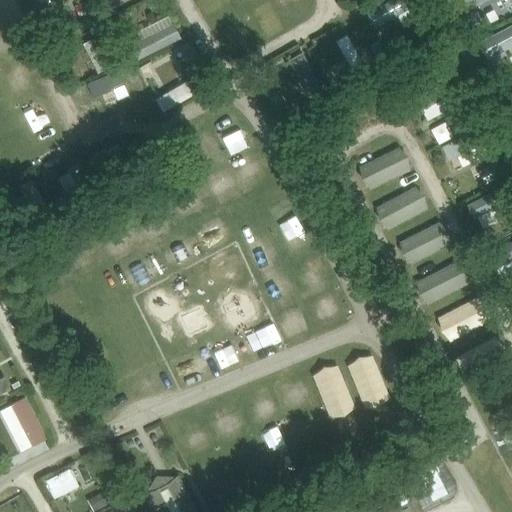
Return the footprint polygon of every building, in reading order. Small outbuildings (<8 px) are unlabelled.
[(366,10),(371,23),(396,14),(391,0),(366,10)] [(459,0),(464,10),(485,0),(459,0)] [(74,7),(80,17),(90,12),(85,1),(74,7)] [(268,33),(282,25),(273,11),(259,19),(268,33)] [(478,22),(472,12),(465,16),(470,26),(478,22)] [(169,15),(132,31),(143,56),(180,39),(169,15)] [(260,19),(240,26),(247,44),(266,37),(260,19)] [(511,23),(479,39),(487,58),(511,47),(511,23)] [(334,40),(346,64),(359,57),(347,33),(334,40)] [(110,43),(108,36),(102,38),(105,45),(110,43)] [(360,51),(366,61),(373,57),(367,47),(360,51)] [(379,58),(386,70),(394,65),(388,54),(379,58)] [(303,89),(318,82),(306,59),(291,66),(303,89)] [(14,112),(24,130),(52,115),(42,97),(14,112)] [(279,118),(289,113),(284,103),(274,109),(279,118)] [(453,121),(457,129),(470,123),(466,114),(453,121)] [(444,121),(430,128),(437,143),(451,136),(444,121)] [(366,190),(411,171),(401,146),(355,165),(366,190)] [(496,163),(480,171),(486,183),(503,175),(496,163)] [(29,202),(42,196),(34,179),(21,185),(29,202)] [(382,225),(427,213),(420,188),(375,201),(382,225)] [(468,202),(478,226),(503,215),(493,191),(468,202)] [(440,219),(397,241),(409,265),(452,242),(440,219)] [(249,261),(275,253),(270,237),(244,245),(249,261)] [(423,301),(467,287),(460,264),(415,278),(423,301)] [(303,299),(322,291),(314,273),(295,281),(303,299)] [(56,312),(80,301),(74,287),(49,298),(56,312)] [(65,325),(73,341),(96,330),(88,314),(65,325)] [(371,352),(346,362),(365,410),(391,399),(371,352)] [(311,373),(332,419),(357,408),(336,362),(311,373)] [(0,393),(11,389),(5,376),(0,378),(0,393)] [(306,378),(287,386),(300,415),(319,406),(306,378)] [(0,410),(22,451),(48,438),(25,395),(0,408),(0,410)] [(210,419),(218,441),(235,436),(227,413),(210,419)] [(310,415),(292,423),(305,450),(323,442),(310,415)] [(178,449),(204,442),(200,425),(173,432),(178,449)] [(191,470),(199,486),(220,475),(211,459),(191,470)] [(71,467),(46,479),(55,498),(80,486),(71,467)] [(143,494),(152,511),(197,511),(179,475),(176,478),(156,477),(147,493),(143,494)] [(228,477),(202,488),(210,506),(236,495),(228,477)] [(103,492),(87,500),(93,511),(109,504),(103,492)]
